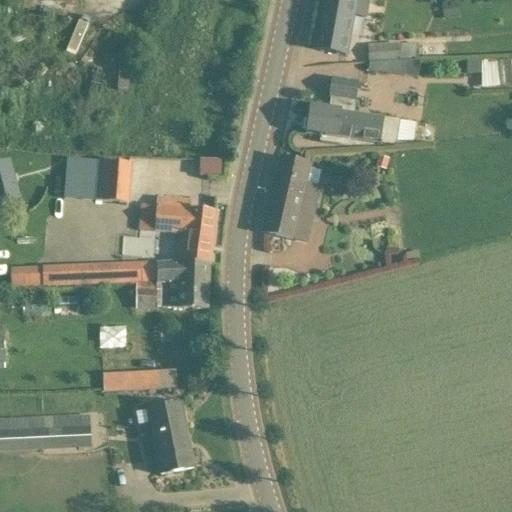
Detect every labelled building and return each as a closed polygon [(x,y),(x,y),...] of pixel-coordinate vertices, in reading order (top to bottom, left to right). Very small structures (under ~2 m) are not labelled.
[(345,57),(352,18),(352,17),(365,19),(368,0),(352,0),(350,0),(323,0),(314,51),(345,57)] [(441,4),(444,21),(460,18),(457,1),(441,4)] [(377,65),(399,63),(418,62),(416,45),(400,45),(400,44),(367,46),(369,65),(377,65)] [(466,75),(482,75),(482,62),(466,62),(466,75)] [(500,87),(511,86),(511,80),(510,62),(498,62),(500,87)] [(353,121),(354,115),(353,114),(358,84),(332,81),(330,97),(332,98),(330,109),(312,106),(311,116),(308,116),(305,135),(320,137),(320,138),(321,139),(320,143),(337,146),(339,127),(347,128),(348,120),(353,121)] [(383,118),(354,115),(353,121),(348,120),(347,128),(339,127),(337,146),(348,147),(349,140),(382,145),(382,144),(393,145),(396,142),(413,143),(415,124),(399,122),(399,121),(383,120),(383,118)] [(378,156),(375,168),(386,170),(389,159),(378,156)] [(222,175),(222,160),(201,159),(201,175),(222,175)] [(321,188),(308,185),(312,167),(280,159),(263,234),(295,241),(300,220),(313,223),(321,188)] [(127,206),(131,165),(97,162),(94,203),(127,206)] [(0,164),(0,205),(17,201),(7,163),(0,164)] [(215,212),(190,209),(142,206),(140,231),(184,235),(182,263),(210,265),(211,265),(215,212)] [(136,284),(136,311),(157,312),(157,309),(208,311),(210,270),(210,265),(182,263),(157,264),(157,283),(141,284),(136,284)] [(157,263),(140,264),(141,284),(157,283),(157,264),(157,263)] [(45,287),(44,270),(27,271),(28,288),(45,287)] [(100,327),(101,349),(127,348),(126,327),(100,327)] [(104,379),(105,392),(128,391),(128,378),(104,379)] [(146,412),(159,476),(194,469),(190,451),(189,452),(187,444),(189,444),(181,405),(146,412)] [(0,432),(0,453),(90,448),(89,428),(0,432)]
